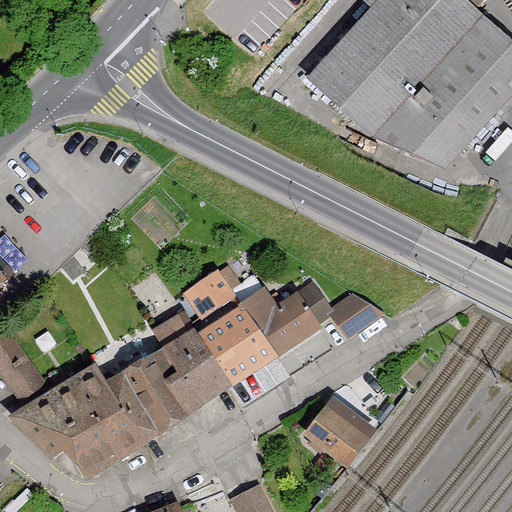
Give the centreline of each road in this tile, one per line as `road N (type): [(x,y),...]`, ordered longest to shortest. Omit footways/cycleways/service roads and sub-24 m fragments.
road 1 (residential): [(0,436),(64,492),(100,501),(143,492),(475,286),(511,204)]
road 2 (tertiary): [(84,55),(178,125),(511,289)]
